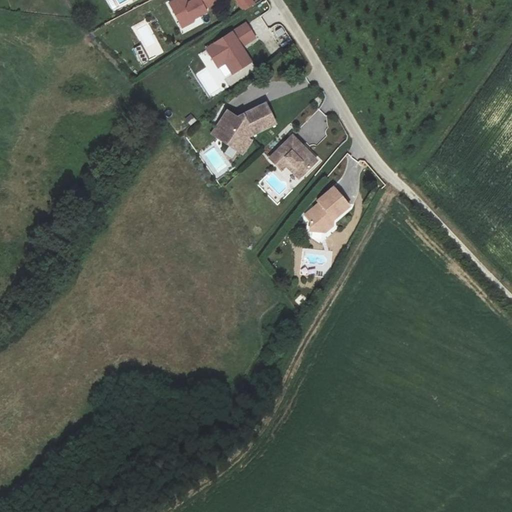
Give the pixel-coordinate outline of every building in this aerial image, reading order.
[(193,20),(192,18),(206,11),(204,7),(218,0),(190,0),(188,1),(187,0),(176,0),(170,3),(181,26),(193,20)] [(252,0),(235,0),(243,11),(255,3),(252,0)] [(219,67),(225,63),(232,74),(252,61),(243,46),(256,38),(246,23),(206,49),(219,67)] [(141,45),(134,49),(142,64),(149,60),(141,45)] [(220,68),(224,77),(230,75),(226,65),(220,68)] [(227,110),(212,134),(243,154),(255,134),(276,124),(266,103),(238,117),(227,110)] [(293,134),(270,156),(282,168),(287,163),(299,176),(317,159),(293,134)] [(320,202),(305,214),(311,221),(310,230),(325,231),(326,223),(332,217),(333,219),(350,206),(334,187),(318,200),(320,202)]
